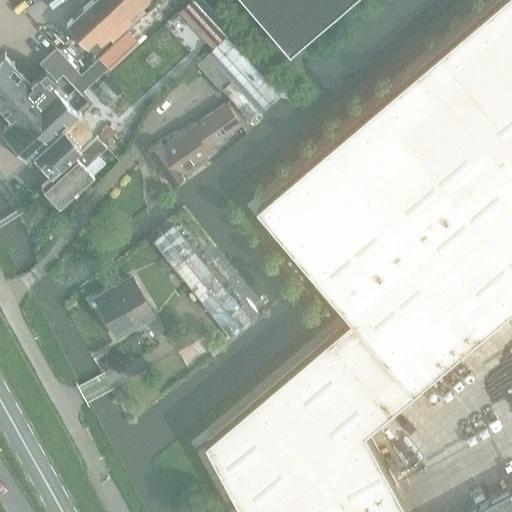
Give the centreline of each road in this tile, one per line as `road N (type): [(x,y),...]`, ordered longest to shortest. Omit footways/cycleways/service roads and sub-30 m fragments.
road 1 (unclassified): [(119,511),(0,296)]
road 2 (tertiary): [(61,511),(0,400)]
